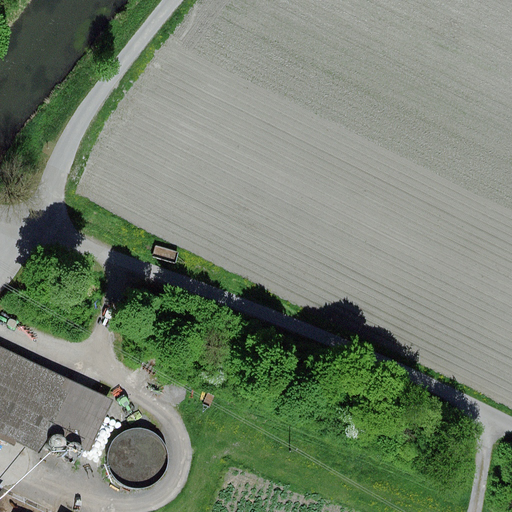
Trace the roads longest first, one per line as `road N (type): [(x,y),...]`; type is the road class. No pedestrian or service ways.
road 1 (unclassified): [(511,425),(290,324),(27,231)]
road 2 (unclassified): [(181,0),(94,111),(27,231)]
road 3 (unknown): [(0,312),(37,341),(80,349),(98,337),(118,263)]
